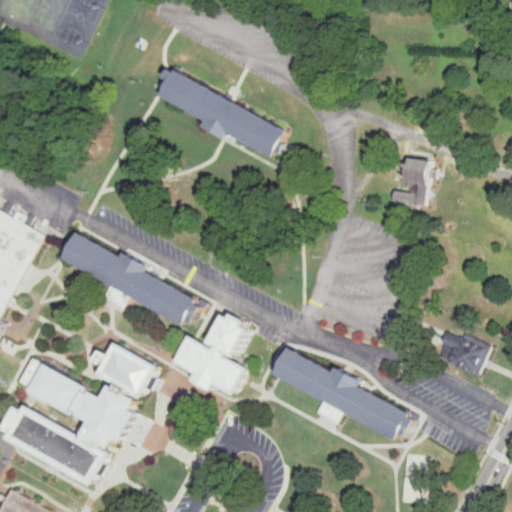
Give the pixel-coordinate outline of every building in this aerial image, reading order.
[(166,75),(171,63),(165,58),(171,49),(178,53),(180,49),(294,111),(289,121),(292,123),(285,135),(279,133),(276,137),(232,113),(229,119),(207,108),(210,103),(166,75)] [(274,159),(289,128),(171,72),(159,97),(207,119),(204,126),(274,159)] [(407,158),(433,160),(433,168),(441,168),(439,180),(432,180),(430,207),(394,202),(395,190),(414,192),(415,185),(405,183),(407,158)] [(0,206),(4,200),(20,208),(23,202),(34,209),(31,214),(54,228),(0,322),(0,206)] [(68,258),(82,232),(124,254),(126,250),(153,265),(151,270),(204,299),(192,321),(187,318),(184,323),(134,296),(128,307),(109,296),(115,284),(68,258)] [(181,359),(193,337),(215,348),(217,344),(207,339),(222,311),(231,316),(235,309),(252,319),(249,324),(258,329),(243,357),(230,350),(228,355),(252,368),(238,393),(220,383),(217,389),(196,377),(200,370),(181,359)] [(451,329),(494,345),(484,373),(452,361),(453,357),(445,354),(449,342),(446,341),(451,329)] [(23,406),(21,411),(13,406),(2,426),(10,430),(7,435),(91,483),(96,475),(101,478),(109,465),(103,462),(108,454),(95,446),(97,442),(108,448),(114,438),(125,444),(141,415),(132,410),(137,400),(122,392),(124,389),(140,398),(143,393),(148,395),(159,377),(154,374),(158,366),(112,339),(105,351),(96,346),(88,361),(97,366),(101,359),(104,361),(98,372),(114,382),(110,389),(106,386),(99,397),(86,389),(88,386),(44,361),(42,365),(34,360),(23,379),(33,385),(30,390),(69,412),(72,408),(88,418),(77,437),(23,406)] [(281,374),(294,348),(338,370),(341,367),(365,380),(362,385),(421,416),(412,435),(405,432),(403,438),(346,409),(340,422),(321,413),(328,399),(281,374)] [(1,511),(0,511),(14,485),(62,511),(1,511)]
